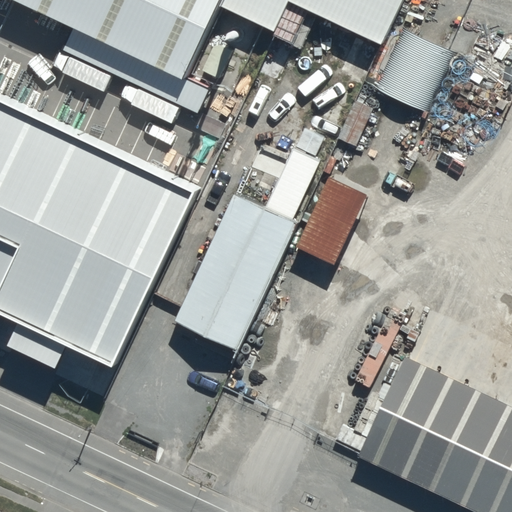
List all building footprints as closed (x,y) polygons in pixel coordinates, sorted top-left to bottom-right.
[(394,0),(335,0),(382,23),(394,0)] [(424,30),(420,38),(405,31),(394,53),(393,52),(375,90),(390,98),(388,101),(412,112),(414,108),(426,114),(435,95),(440,97),(446,84),(441,82),(454,54),(441,48),(445,40),(424,30)] [(202,72),(221,82),(234,56),(216,47),(202,72)] [(200,189),(0,91),(0,299),(118,357),(200,189)] [(370,192),(333,175),(302,244),(339,261),(370,192)] [(302,222),(233,187),(168,314),(238,349),(302,222)] [(407,318),(391,311),(357,382),(373,390),(407,318)] [(511,511),(511,409),(425,368),(374,474),(454,511),(511,511)]
